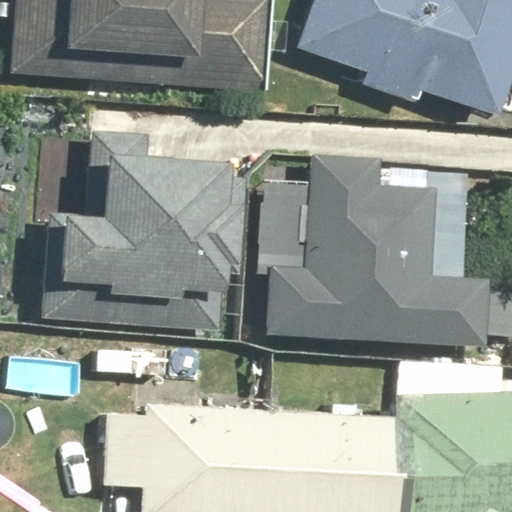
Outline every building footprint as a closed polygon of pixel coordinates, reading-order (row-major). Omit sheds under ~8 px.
[(14,0),(10,65),(257,84),(263,0),(14,0)] [(511,0),(305,0),(289,50),(497,152),(511,105),(511,0)] [(54,207),(49,315),(221,323),(223,268),(236,268),(240,158),(141,154),(143,119),(93,117),(89,209),(54,207)] [(254,284),(251,343),(458,354),(461,292),(410,289),(414,177),(279,170),(274,285),(254,284)] [(94,424),(91,511),(511,511),(511,410),(373,406),(372,433),(94,424)]
